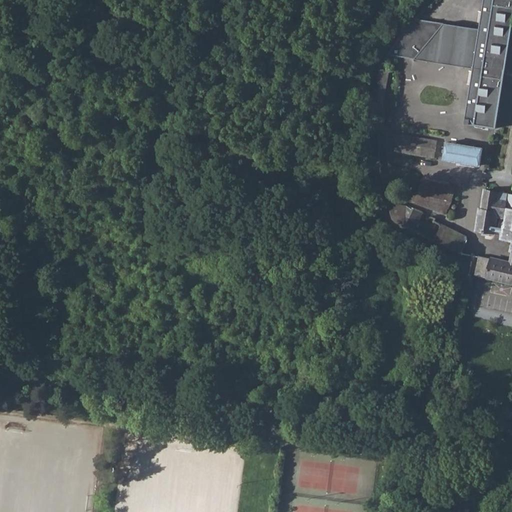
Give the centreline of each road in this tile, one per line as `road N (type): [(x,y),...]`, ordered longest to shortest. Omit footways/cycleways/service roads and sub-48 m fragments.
road 1 (residential): [(0,376),(416,431)]
road 2 (residential): [(416,431),(462,270),(453,256)]
